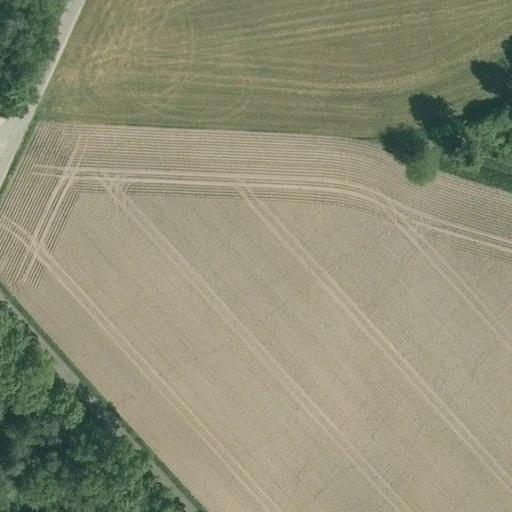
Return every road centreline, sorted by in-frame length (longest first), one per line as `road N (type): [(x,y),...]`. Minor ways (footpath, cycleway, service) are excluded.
road 1 (track): [(192,511),(0,299)]
road 2 (unclassified): [(18,130),(78,0)]
